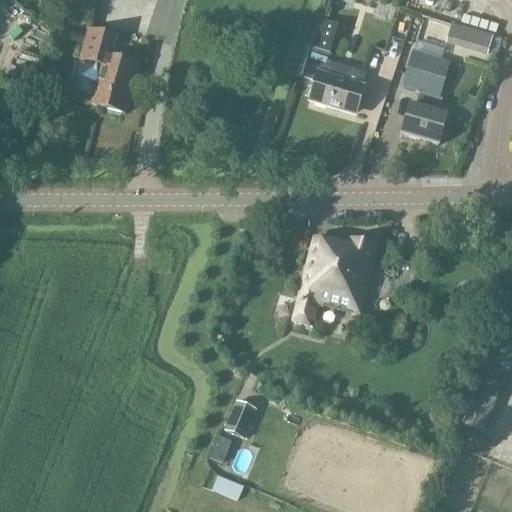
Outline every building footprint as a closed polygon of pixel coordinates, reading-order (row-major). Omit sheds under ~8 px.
[(418,16),(415,34),(439,38),(442,21),(418,16)] [(491,39),(453,27),(447,45),(486,57),(487,53),(491,40),(491,39)] [(123,114),(137,65),(111,57),(116,39),(88,31),(79,62),(103,68),(92,106),(123,114)] [(312,49),(303,80),(316,85),(311,103),(354,116),(366,76),(329,64),(331,55),(334,44),(315,38),(312,49)] [(491,40),(487,53),(498,56),(501,42),(491,40)] [(437,116),(452,65),(414,52),(402,90),(418,95),(415,109),(410,108),(402,137),(439,148),(447,118),(437,116)] [(464,94),(456,119),(469,123),(477,98),(464,94)] [(315,238),(292,324),(310,327),(316,321),(319,311),(359,318),(378,249),(315,238)] [(485,434),(511,366),(511,349),(495,343),(462,425),(485,434)] [(237,404),(225,432),(245,441),(257,412),(237,404)] [(216,435),(209,456),(223,461),(230,440),(216,435)] [(247,465),(251,450),(237,447),(234,462),(247,465)] [(216,474),(210,489),(236,500),(242,485),(216,474)]
